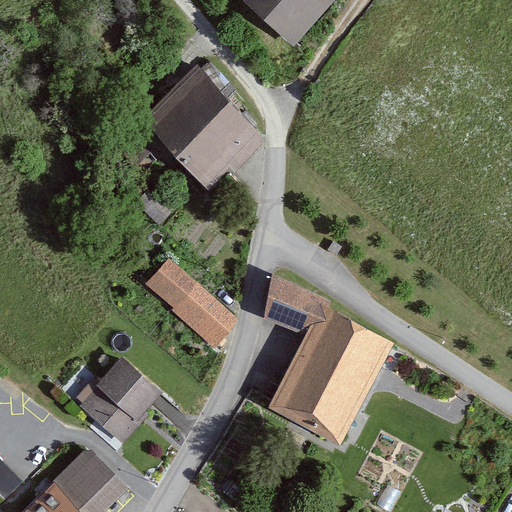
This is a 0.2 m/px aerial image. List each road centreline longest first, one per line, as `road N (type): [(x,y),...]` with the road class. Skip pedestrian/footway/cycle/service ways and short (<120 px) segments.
road 1 (residential): [(159,511),(237,367),(270,237),(511,404)]
road 2 (track): [(362,0),(278,118)]
